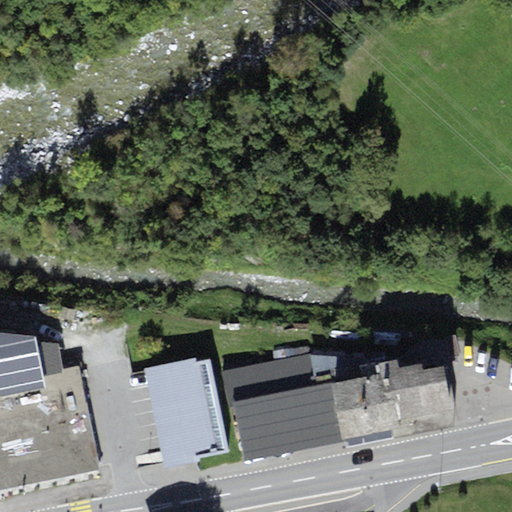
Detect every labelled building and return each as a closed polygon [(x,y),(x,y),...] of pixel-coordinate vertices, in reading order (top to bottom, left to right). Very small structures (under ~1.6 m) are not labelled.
[(0,334),(0,395),(46,386),(44,376),(37,343),(36,338),(0,334)] [(58,344),(37,343),(44,376),(63,372),(58,344)] [(213,374),(221,412),(233,409),(232,403),(315,386),(308,354),(213,374)] [(369,358),(308,354),(315,386),(330,383),(361,378),(360,365),(371,364),(369,358)] [(197,358),(144,369),(165,470),(199,463),(198,458),(229,452),(221,412),(213,374),(210,361),(198,363),(197,358)] [(361,378),(330,383),(342,440),(391,430),(392,439),(453,427),(453,403),(449,404),(443,367),(423,371),(421,364),(399,368),(398,359),(371,364),(360,365),(361,378)] [(46,386),(0,395),(0,491),(100,471),(78,368),(63,372),(44,376),(46,386)] [(330,383),(315,386),(232,403),(233,409),(244,464),(342,443),(342,440),(330,383)]
